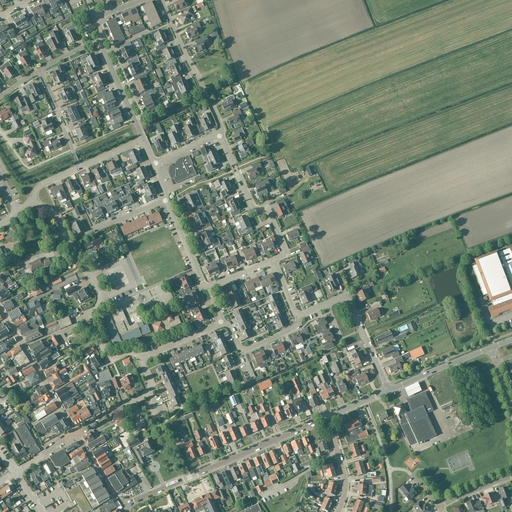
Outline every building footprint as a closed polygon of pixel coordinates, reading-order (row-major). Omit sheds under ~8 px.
[(54,0),(53,0),(49,2),(51,7),(49,10),(52,16),(57,13),(56,12),(59,10),(58,9),(54,0)] [(60,0),(54,0),(58,9),(61,7),(63,11),(68,8),(65,3),(62,4),(60,0)] [(187,7),(183,0),(179,0),(180,1),(174,4),(177,11),(187,7)] [(144,11),(146,14),(156,9),(155,7),(154,8),(152,3),(143,7),(140,8),(142,12),(144,11)] [(44,16),(45,19),(50,17),(46,9),(43,10),(41,6),(36,8),(41,17),(44,16)] [(36,8),(31,11),(36,20),(38,19),(40,23),(43,21),(41,17),(36,8)] [(130,9),(128,10),(132,21),(133,21),(134,23),(141,20),(140,18),(136,8),(131,11),(130,9)] [(146,14),(149,21),(158,17),(156,12),(157,12),(156,9),(146,14)] [(191,22),(195,20),(192,15),(193,15),(190,9),(184,12),(185,15),(180,17),(183,26),(191,22)] [(125,24),(132,21),(128,10),(125,11),(126,13),(121,15),(125,24)] [(23,15),(18,18),(23,27),(26,25),(28,29),(33,26),(27,16),(24,18),(23,15)] [(160,22),(158,17),(149,21),(152,28),(163,24),(161,21),(160,22)] [(18,18),(13,21),(17,27),(14,29),(17,35),(23,32),(22,31),(24,29),(23,27),(18,18)] [(107,28),(108,31),(118,26),(115,19),(106,23),(108,28),(107,28)] [(193,29),(186,32),(189,39),(199,35),(197,30),(201,28),(198,23),(192,26),(193,29)] [(68,33),(66,34),(70,44),(77,41),(74,32),(77,31),(75,25),(66,29),(68,33)] [(6,26),(1,29),(6,37),(9,35),(11,39),(16,36),(11,28),(9,30),(6,26)] [(110,33),(112,37),(122,33),(118,26),(108,31),(109,33),(110,33)] [(154,35),(157,41),(166,37),(163,31),(157,34),(156,31),(150,34),(152,36),(154,35)] [(57,32),(50,35),(52,40),(46,43),(48,45),(52,53),(60,49),(58,45),(62,43),(57,32)] [(125,41),(122,33),(112,37),(115,42),(113,43),(114,45),(125,41)] [(155,48),(157,51),(164,47),(162,45),(168,42),(166,37),(157,41),(159,46),(155,48)] [(200,44),(193,47),(195,51),(197,54),(202,51),(202,52),(206,50),(204,46),(209,44),(206,37),(199,40),(200,44)] [(42,42),(35,46),(37,50),(36,51),(40,59),(46,56),(42,49),(45,48),(42,42)] [(120,51),(122,56),(130,52),(129,50),(132,49),(130,43),(124,45),(126,48),(120,51)] [(162,52),(165,57),(173,53),(171,48),(168,49),(167,46),(164,47),(157,51),(160,49),(161,52),(162,52)] [(19,55),(15,57),(18,62),(20,60),(25,69),(31,66),(26,58),(29,57),(25,51),(19,55)] [(131,55),(130,52),(122,56),(124,61),(130,59),(131,62),(138,59),(138,58),(140,58),(139,57),(138,57),(137,56),(136,56),(135,54),(131,55)] [(165,63),(167,66),(174,63),(173,60),(176,58),(173,53),(165,57),(167,62),(165,63)] [(83,64),(87,62),(89,65),(97,61),(94,56),(88,58),(87,56),(81,59),(83,64)] [(127,68),(129,73),(138,69),(137,66),(140,65),(138,59),(131,62),(133,65),(127,68)] [(85,66),(89,74),(97,71),(95,68),(99,67),(97,61),(89,65),(85,66)] [(2,67),(0,68),(0,69),(2,73),(4,71),(10,80),(15,76),(10,69),(12,67),(9,62),(5,64),(2,67)] [(170,68),(172,73),(180,70),(178,64),(175,65),(174,63),(167,66),(168,69),(170,68)] [(56,69),(57,73),(51,75),(54,81),(62,77),(63,76),(62,74),(66,72),(63,66),(56,69)] [(139,71),(138,69),(129,73),(131,78),(137,75),(139,78),(145,75),(148,74),(146,71),(143,72),(142,70),(139,71)] [(170,77),(173,83),(178,80),(181,79),(180,76),(183,75),(180,70),(172,73),(173,76),(170,77)] [(93,82),(95,81),(96,84),(105,80),(103,74),(99,76),(97,73),(90,76),(93,82)] [(136,86),(137,89),(147,85),(145,82),(148,81),(145,75),(139,78),(141,81),(134,84),(135,86),(136,86)] [(63,80),(62,77),(54,81),(56,86),(63,83),(64,86),(69,83),(67,78),(63,80)] [(105,89),(103,86),(107,85),(105,80),(96,84),(97,86),(95,87),(97,93),(105,89)] [(179,90),(187,86),(188,86),(185,80),(179,83),(178,80),(173,83),(171,83),(175,92),(177,91),(178,90),(179,90)] [(32,95),(29,97),(32,104),(38,101),(37,97),(42,95),(37,85),(29,88),(32,95)] [(145,92),(147,94),(153,92),(150,86),(148,87),(147,85),(137,89),(138,91),(138,92),(139,95),(145,92)] [(65,91),(60,94),(62,99),(70,95),(69,92),(71,91),(71,90),(71,89),(69,86),(64,88),(65,91)] [(187,86),(179,90),(178,90),(177,91),(178,94),(176,95),(178,100),(180,100),(180,99),(185,97),(184,94),(190,91),(188,86),(187,86)] [(141,100),(144,106),(153,101),(152,98),(156,97),(154,94),(156,94),(155,91),(153,92),(147,94),(146,95),(147,97),(141,100)] [(102,100),(104,102),(113,98),(111,92),(105,95),(104,92),(96,95),(99,101),(102,100)] [(70,101),(71,104),(76,102),(74,96),(71,98),(70,95),(62,99),(64,104),(70,101)] [(225,113),(237,107),(234,100),(235,99),(233,96),(226,99),(228,102),(222,105),(225,113)] [(31,111),(26,99),(22,100),(21,98),(15,100),(19,109),(21,109),(22,112),(27,110),(28,112),(31,111)] [(116,103),(113,98),(104,102),(105,105),(102,106),(105,112),(111,109),(110,106),(116,103)] [(155,104),(154,101),(144,106),(146,111),(152,108),(153,112),(162,109),(160,104),(158,105),(157,103),(155,104)] [(80,109),(78,107),(77,104),(71,106),(73,109),(67,112),(69,117),(78,114),(76,111),(80,109)] [(0,118),(2,122),(13,116),(9,109),(0,113),(0,118)] [(112,110),(107,113),(108,116),(110,121),(112,120),(113,120),(121,117),(122,116),(119,111),(114,113),(112,110)] [(238,116),(241,115),(239,110),(233,113),(234,117),(228,120),(231,126),(240,122),(238,116)] [(203,132),(205,131),(205,132),(211,129),(208,122),(211,120),(208,113),(204,115),(206,119),(200,122),(203,128),(201,128),(201,129),(202,132),(203,132)] [(79,117),(78,114),(69,117),(72,123),(78,120),(79,123),(85,120),(82,116),(79,117)] [(111,124),(112,127),(113,130),(119,127),(118,125),(123,122),(121,117),(113,120),(112,120),(110,121),(109,121),(109,122),(110,124),(111,124)] [(47,118),(41,121),(43,126),(42,127),(45,133),(54,129),(51,123),(48,124),(48,122),(49,122),(47,118)] [(192,118),(187,121),(189,126),(184,129),(188,139),(196,136),(192,127),(195,125),(192,118)] [(12,123),(16,130),(22,127),(18,120),(12,123)] [(75,130),(78,135),(86,132),(84,129),(88,127),(85,122),(80,125),(81,127),(75,130)] [(177,125),(171,128),(173,134),(168,136),(173,146),(180,143),(176,134),(180,133),(177,125)] [(235,135),(231,137),(234,144),(242,141),(240,137),(245,135),(242,128),(234,132),(235,134),(235,135)] [(88,138),(86,132),(78,135),(80,141),(86,138),(87,141),(93,138),(92,136),(88,138)] [(31,135),(25,138),(28,144),(34,141),(31,135)] [(163,135),(157,138),(158,141),(154,143),(158,152),(165,149),(162,142),(166,141),(163,135)] [(49,140),(43,143),(45,148),(48,147),(50,152),(62,147),(58,140),(51,143),(49,140)] [(247,149),(247,148),(254,145),(252,140),(247,142),(247,144),(245,145),(245,144),(238,147),(240,151),(240,152),(238,153),(241,159),(251,155),(248,149),(247,149)] [(34,147),(25,151),(27,158),(29,157),(31,160),(38,156),(35,150),(36,150),(34,147)] [(206,148),(200,150),(205,159),(208,158),(209,161),(218,157),(215,151),(209,154),(206,148)] [(130,157),(131,160),(139,157),(136,152),(131,154),(129,151),(123,154),(124,157),(126,156),(127,159),(130,157)] [(169,168),(169,170),(169,175),(169,177),(171,179),(173,178),(174,179),(176,184),(194,176),(196,175),(195,173),(192,165),(193,165),(189,156),(183,159),(181,160),(179,162),(177,164),(176,167),(176,168),(170,165),(169,168)] [(139,157),(131,160),(128,161),(129,164),(130,165),(133,164),(134,166),(141,162),(139,157)] [(208,166),(206,167),(209,172),(215,169),(214,166),(221,163),(218,157),(209,161),(207,162),(208,166)] [(110,172),(110,173),(110,174),(111,175),(112,176),(115,174),(122,171),(118,162),(113,164),(112,163),(107,165),(110,172)] [(253,170),(247,172),(250,180),(259,176),(257,170),(261,168),(259,163),(251,166),(253,170)] [(314,175),(310,166),(306,168),(309,177),(314,175)] [(100,168),(93,172),(97,181),(100,180),(102,184),(110,180),(107,174),(103,176),(100,168)] [(136,171),(139,176),(146,173),(144,168),(136,171)] [(136,181),(139,186),(144,184),(143,181),(149,179),(146,173),(139,176),(140,179),(136,181)] [(87,174),(81,177),(85,186),(89,184),(90,187),(96,185),(93,179),(90,180),(87,174)] [(220,187),(221,190),(230,186),(228,181),(222,183),(221,180),(214,183),(216,189),(220,187)] [(262,186),(254,190),(258,197),(264,194),(264,195),(268,193),(266,189),(270,187),(267,180),(260,183),(262,186)] [(70,182),(66,184),(71,194),(77,191),(78,195),(83,193),(80,186),(76,188),(73,181),(71,182),(70,182)] [(144,193),(146,192),(146,193),(153,189),(151,184),(145,186),(144,184),(139,186),(142,194),(144,193)] [(61,201),(62,203),(66,201),(65,199),(66,198),(64,192),(61,186),(51,190),(53,197),(57,195),(60,201),(61,201)] [(233,191),(230,186),(221,190),(222,193),(220,194),(222,199),(228,196),(227,194),(233,191)] [(146,192),(144,193),(145,196),(144,197),(146,203),(152,200),(150,197),(153,196),(156,195),(153,189),(146,193),(146,192)] [(113,198),(108,200),(110,204),(113,212),(118,210),(116,204),(118,203),(116,197),(114,193),(113,191),(110,192),(113,198)] [(130,195),(125,197),(129,205),(134,203),(131,197),(133,196),(131,191),(128,192),(130,195)] [(185,199),(187,205),(196,201),(200,199),(197,191),(190,194),(191,196),(185,199)] [(116,193),(114,193),(118,203),(121,202),(124,208),(129,205),(125,197),(122,198),(121,195),(118,197),(116,193)] [(232,197),(225,201),(227,206),(228,209),(230,208),(239,204),(236,199),(233,200),(232,197)] [(197,210),(204,207),(200,199),(196,201),(187,205),(190,210),(196,207),(197,210)] [(103,202),(100,203),(101,204),(103,209),(106,208),(108,214),(113,212),(110,204),(108,200),(103,202)] [(278,206),(274,208),(276,213),(277,212),(277,214),(279,218),(286,215),(282,205),(285,204),(283,200),(276,203),(278,206)] [(95,211),(99,219),(104,216),(101,210),(103,209),(101,204),(94,207),(95,211)] [(241,209),(239,204),(230,208),(231,211),(229,212),(232,217),(239,214),(238,211),(241,209)] [(82,215),(79,207),(74,210),(77,217),(82,215)] [(94,221),(99,219),(95,211),(93,212),(91,208),(86,210),(89,216),(91,215),(94,221)] [(193,218),(195,223),(204,219),(206,218),(204,213),(203,213),(201,211),(195,214),(196,216),(193,218)] [(155,214),(152,215),(156,224),(163,222),(159,213),(155,215),(155,214)] [(146,217),(150,227),(156,224),(152,215),(149,216),(150,217),(147,219),(146,217)] [(238,223),(240,226),(248,222),(245,216),(239,219),(238,217),(233,219),(235,224),(238,223)] [(142,217),(139,219),(143,228),(149,225),(150,227),(146,217),(142,219),(142,217)] [(196,223),(195,223),(198,228),(201,227),(202,230),(209,227),(211,226),(207,218),(204,219),(196,223)] [(137,221),(133,222),(137,231),(143,228),(139,219),(136,220),(137,221)] [(124,227),(121,228),(124,236),(131,234),(126,224),(125,221),(122,222),(124,225),(124,227)] [(127,224),(126,224),(131,234),(137,231),(133,222),(130,224),(129,223),(129,221),(127,222),(127,224)] [(77,235),(84,232),(80,222),(72,225),(74,229),(73,230),(73,231),(74,232),(75,233),(76,233),(76,232),(77,235)] [(251,228),(248,222),(240,226),(241,229),(237,230),(240,236),(246,233),(245,230),(251,228)] [(290,232),(286,234),(289,241),(299,237),(302,235),(300,231),(301,231),(299,226),(292,228),(293,231),(292,232),(291,233),(290,232)] [(201,236),(204,241),(212,237),(210,234),(214,233),(212,228),(206,230),(207,233),(201,236)] [(5,239),(8,244),(17,239),(14,234),(5,239)] [(213,241),(212,237),(204,241),(206,247),(212,244),(214,247),(220,244),(218,239),(213,241)] [(273,237),(265,240),(270,252),(275,249),(273,245),(276,244),(273,237)] [(91,242),(84,245),(86,250),(94,247),(101,243),(99,238),(91,242)] [(265,240),(257,244),(260,251),(263,250),(265,254),(270,252),(265,240)] [(250,249),(247,250),(251,260),(256,257),(255,253),(258,252),(255,245),(249,247),(250,249)] [(498,251),(474,260),(476,265),(472,267),(483,294),(487,293),(490,302),(491,301),(493,307),(488,309),(492,318),(499,316),(498,314),(511,309),(511,311),(511,310),(511,248),(498,253),(498,251)] [(244,249),(238,252),(241,259),(244,258),(246,262),(251,260),(247,250),(245,252),(244,249)] [(232,257),(229,258),(233,267),(238,265),(236,261),(240,260),(236,252),(231,255),(232,257)] [(307,253),(300,256),(304,265),(311,262),(310,260),(313,259),(310,252),(307,254),(307,253)] [(225,257),(220,260),(223,267),(226,266),(228,270),(233,267),(229,258),(226,259),(225,257)] [(21,276),(22,279),(27,277),(28,276),(33,274),(32,271),(44,266),(45,267),(53,264),(50,258),(43,262),(41,259),(29,265),(30,269),(25,271),(26,274),(21,276)] [(287,266),(283,267),(286,274),(297,270),(295,265),(298,264),(296,259),(289,261),(290,264),(289,265),(288,266),(287,266)] [(354,259),(349,262),(350,265),(349,266),(351,269),(352,268),(353,270),(349,272),(353,279),(357,277),(357,276),(361,274),(359,269),(361,268),(360,265),(359,265),(357,266),(356,263),(354,259)] [(218,260),(210,264),(211,266),(215,275),(220,273),(218,269),(221,268),(218,260)] [(79,266),(75,261),(71,263),(74,269),(79,266)] [(207,265),(201,268),(205,275),(208,274),(210,278),(215,275),(211,266),(208,267),(207,265)] [(0,275),(0,285),(1,284),(1,283),(4,282),(2,278),(9,274),(8,272),(0,275)] [(272,274),(265,277),(269,285),(276,282),(272,274)] [(181,283),(182,286),(191,282),(189,277),(183,279),(182,276),(176,279),(178,284),(181,283)] [(331,283),(327,285),(331,293),(336,291),(333,284),(336,283),(333,276),(329,278),(331,283)] [(258,278),(262,288),(269,285),(265,277),(259,280),(258,278)] [(262,288),(258,278),(251,281),(255,289),(261,287),(262,288)] [(0,285),(0,293),(1,293),(1,292),(4,291),(5,291),(11,287),(16,285),(15,282),(12,284),(11,280),(1,284),(0,285)] [(255,289),(251,281),(244,284),(248,292),(255,289)] [(181,289),(183,295),(191,292),(189,289),(193,287),(191,282),(182,286),(183,288),(181,289)] [(41,286),(31,291),(33,297),(44,292),(45,293),(49,290),(45,283),(41,285),(41,286)] [(1,294),(1,293),(0,293),(0,302),(0,303),(11,297),(9,293),(18,288),(16,285),(11,287),(12,288),(1,294)] [(222,289),(225,296),(227,296),(227,295),(234,292),(231,286),(222,289)] [(303,293),(299,295),(304,305),(312,301),(309,294),(313,293),(309,286),(306,287),(306,288),(305,288),(301,289),(303,293)] [(358,294),(361,302),(369,298),(366,290),(369,289),(368,286),(362,288),(364,291),(358,294)] [(76,292),(73,287),(66,291),(69,297),(76,292)] [(91,299),(90,296),(85,288),(75,294),(81,304),(91,299)] [(188,299),(189,302),(198,298),(196,293),(192,295),(191,292),(183,295),(186,300),(188,299)] [(227,295),(227,296),(228,299),(229,300),(239,295),(239,294),(236,295),(235,292),(234,292),(227,295)] [(14,308),(13,305),(23,298),(21,294),(13,299),(2,306),(7,313),(14,308)] [(267,298),(270,304),(278,301),(277,297),(278,297),(277,294),(267,298)] [(239,301),(237,298),(240,297),(239,295),(229,300),(231,305),(239,301)] [(188,306),(190,311),(198,308),(196,305),(201,303),(198,298),(189,302),(190,305),(188,306)] [(28,311),(30,315),(34,313),(38,311),(39,314),(43,312),(41,308),(38,301),(27,306),(30,311),(28,311)] [(243,303),(240,304),(239,301),(231,305),(233,310),(241,306),(244,305),(243,303)] [(270,304),(272,311),(282,307),(281,304),(280,304),(278,301),(270,304)] [(374,311),(367,313),(371,321),(381,317),(377,308),(381,306),(379,302),(371,306),(374,311)] [(23,316),(23,314),(28,311),(26,306),(8,315),(10,318),(12,322),(19,318),(23,316)] [(273,317),(284,313),(282,310),(283,309),(282,307),(272,311),(275,316),(273,317)] [(108,314),(109,316),(102,319),(113,346),(124,341),(125,344),(142,337),(142,336),(144,336),(151,333),(147,325),(144,326),(142,322),(137,325),(136,324),(130,327),(121,308),(108,314)] [(189,314),(191,313),(193,317),(195,316),(196,319),(206,315),(203,309),(199,311),(198,308),(190,311),(188,312),(189,314)] [(233,314),(235,319),(246,314),(245,312),(242,313),(241,310),(233,314)] [(273,317),(276,324),(285,320),(284,317),(283,317),(282,314),(284,313),(273,317)] [(73,325),(70,319),(77,316),(76,314),(69,316),(56,322),(45,326),(21,337),(26,344),(43,337),(41,333),(47,331),(48,335),(73,325)] [(235,319),(237,323),(245,320),(244,317),(247,316),(246,314),(235,319)] [(162,321),(152,325),(156,336),(166,332),(171,330),(170,329),(181,324),(178,316),(174,318),(173,315),(161,320),(162,321)] [(208,320),(206,315),(196,319),(198,321),(195,322),(198,328),(205,325),(204,321),(208,320)] [(26,319),(24,317),(24,316),(24,317),(13,323),(16,328),(27,321),(26,319)] [(39,316),(34,318),(26,322),(27,325),(17,330),(21,336),(30,331),(36,328),(36,329),(39,327),(43,325),(39,316)] [(313,327),(316,332),(321,330),(320,327),(327,324),(324,318),(316,322),(317,325),(313,327)] [(237,323),(239,328),(250,323),(249,322),(247,323),(245,320),(237,323)] [(287,323),(285,320),(276,324),(279,330),(287,326),(285,323),(287,323)] [(239,328),(242,333),(245,331),(249,329),(248,326),(251,325),(250,323),(239,328)] [(77,327),(66,332),(68,336),(79,331),(77,327)] [(5,328),(0,331),(0,337),(8,333),(5,328)] [(253,337),(249,329),(245,331),(248,339),(253,337)] [(324,339),(324,340),(332,336),(329,330),(323,333),(321,330),(316,332),(317,335),(321,333),(324,339)] [(220,331),(215,334),(219,341),(223,339),(220,331)] [(243,341),(248,339),(245,331),(242,333),(240,333),(243,341)] [(385,343),(389,341),(394,339),(390,331),(386,333),(380,336),(380,337),(376,339),(378,345),(385,342),(385,343)] [(3,341),(11,337),(8,333),(0,337),(0,345),(4,344),(2,342),(3,341)] [(396,342),(402,339),(407,337),(405,333),(400,336),(401,336),(394,339),(396,342)] [(300,335),(294,337),(300,349),(304,347),(303,346),(307,344),(304,336),(301,337),(300,335)] [(53,342),(49,345),(47,347),(48,349),(35,358),(38,364),(58,351),(56,348),(55,349),(54,348),(60,345),(57,341),(58,340),(56,336),(51,339),(53,342)] [(332,337),(332,336),(324,340),(326,343),(322,345),(324,350),(330,348),(329,345),(335,342),(333,336),(332,337)] [(292,352),(296,350),(297,350),(300,349),(294,337),(289,339),(290,342),(288,344),(292,352)] [(0,358),(1,358),(0,356),(5,353),(8,351),(6,349),(16,342),(14,338),(4,344),(0,345),(0,358)] [(223,339),(219,341),(216,343),(218,347),(225,344),(223,339)] [(28,347),(30,351),(43,343),(44,343),(43,341),(41,343),(40,341),(28,347)] [(45,348),(47,347),(49,345),(47,341),(44,343),(43,343),(30,351),(34,356),(46,349),(45,348)] [(282,343),(276,345),(280,354),(282,358),(286,356),(285,355),(290,353),(287,346),(283,347),(282,343)] [(218,347),(220,352),(227,348),(228,348),(231,347),(230,345),(227,346),(225,344),(218,347)] [(278,356),(280,354),(276,345),(271,348),(273,352),(270,353),(273,361),(279,358),(278,356)] [(0,356),(1,358),(4,362),(9,359),(8,358),(12,355),(13,358),(22,352),(19,346),(15,349),(6,355),(5,353),(0,356)] [(201,346),(196,348),(199,356),(204,354),(201,346)] [(392,347),(382,352),(385,359),(392,356),(393,359),(399,356),(397,352),(394,353),(392,347)] [(196,348),(191,350),(195,358),(199,356),(196,348)] [(220,352),(222,357),(230,353),(227,348),(220,352)] [(191,350),(186,352),(190,360),(195,358),(191,350)] [(268,366),(267,363),(271,361),(268,354),(265,355),(263,351),(258,354),(262,363),(264,368),(265,368),(268,366)] [(352,358),(354,361),(363,357),(360,352),(356,354),(355,351),(348,354),(350,359),(352,358)] [(9,360),(11,363),(14,362),(16,366),(18,364),(21,369),(30,363),(23,352),(9,360)] [(186,352),(182,354),(185,362),(190,360),(186,352)] [(59,357),(57,353),(39,364),(43,370),(51,365),(50,363),(59,357)] [(182,354),(177,356),(179,361),(181,364),(185,362),(182,354)] [(255,369),(259,367),(260,369),(261,369),(262,369),(264,368),(262,363),(258,354),(253,356),(254,360),(251,362),(255,369)] [(98,356),(91,360),(96,369),(103,365),(98,356)] [(222,364),(222,365),(233,361),(231,356),(223,359),(224,363),(222,364)] [(365,362),(363,357),(354,361),(355,364),(353,365),(355,370),(362,367),(361,364),(365,362)] [(396,363),(388,367),(391,374),(402,369),(399,364),(403,362),(401,357),(394,360),(396,363)] [(235,366),(233,361),(222,365),(223,367),(226,366),(227,369),(235,366)] [(333,365),(337,374),(342,372),(338,363),(333,365)] [(59,365),(44,373),(47,378),(56,373),(60,371),(58,368),(59,367),(60,368),(62,367),(60,364),(59,365)] [(35,372),(31,365),(20,372),(24,378),(35,372)] [(159,377),(161,376),(168,373),(165,366),(156,370),(159,377)] [(15,368),(8,372),(4,374),(6,379),(17,373),(17,372),(15,368)] [(65,384),(61,377),(67,373),(65,369),(58,373),(58,372),(52,376),(55,380),(50,383),(54,390),(65,384)] [(363,375),(360,376),(364,385),(369,383),(367,378),(370,377),(367,370),(362,372),(363,375)] [(226,377),(227,381),(237,376),(234,371),(223,376),(224,378),(226,377)] [(23,384),(24,385),(38,377),(35,372),(26,378),(28,381),(23,384)] [(93,379),(89,372),(83,376),(82,377),(84,381),(86,379),(88,382),(93,379)] [(172,374),(170,375),(168,372),(168,373),(161,376),(163,381),(173,376),(172,374)] [(359,387),(364,385),(360,376),(359,372),(355,374),(355,375),(351,377),(354,384),(357,383),(359,387)] [(17,381),(15,378),(19,375),(17,373),(6,379),(7,380),(6,380),(9,386),(17,381)] [(328,387),(326,383),(327,383),(324,374),(320,376),(324,386),(325,389),(326,392),(329,399),(335,396),(332,389),(330,386),(328,387)] [(131,376),(120,381),(122,386),(123,385),(124,387),(123,388),(125,391),(131,389),(130,386),(135,383),(131,376)] [(163,381),(165,385),(173,382),(171,379),(174,378),(173,376),(163,381)] [(239,382),(237,376),(227,381),(229,384),(227,385),(228,387),(230,386),(239,382)] [(322,384),(319,376),(314,378),(317,386),(322,384)] [(41,382),(38,377),(24,385),(26,388),(27,389),(41,382)] [(117,377),(112,379),(116,389),(121,387),(117,377)] [(263,390),(272,386),(269,380),(260,384),(263,390)] [(343,381),(336,384),(340,394),(347,391),(343,381)] [(100,387),(105,385),(104,382),(96,385),(100,395),(103,394),(100,387)] [(165,385),(167,390),(177,385),(177,384),(174,385),(173,382),(165,385)] [(56,393),(58,398),(75,388),(72,383),(56,393)] [(167,390),(169,395),(177,391),(175,389),(178,387),(177,385),(167,390)] [(35,401),(35,400),(40,398),(42,396),(42,394),(46,392),(43,386),(35,391),(37,394),(31,397),(32,398),(31,398),(33,402),(35,401)] [(104,388),(106,393),(107,393),(108,398),(114,396),(111,386),(104,388)] [(75,388),(58,398),(61,403),(78,393),(75,388)] [(169,395),(171,399),(171,400),(174,398),(179,396),(182,395),(181,393),(178,394),(177,391),(169,395)] [(97,392),(93,395),(90,397),(78,404),(78,405),(76,406),(80,411),(80,412),(71,418),(74,423),(76,425),(83,421),(91,416),(91,417),(100,412),(98,407),(97,408),(94,404),(101,400),(97,392)] [(323,401),(329,399),(326,392),(320,394),(323,401)] [(402,405),(395,408),(398,416),(401,421),(399,422),(410,446),(417,442),(418,445),(437,436),(426,414),(434,411),(425,392),(406,401),(410,408),(406,410),(407,411),(405,412),(402,405)] [(33,402),(35,405),(40,403),(45,400),(46,402),(51,399),(47,394),(33,402)] [(68,409),(80,402),(77,398),(80,396),(79,395),(62,404),(65,409),(68,408),(68,409)] [(233,407),(240,404),(236,395),(229,398),(233,407)] [(312,399),(309,401),(312,408),(318,405),(315,398),(314,395),(311,397),(312,399)] [(301,399),(300,398),(292,401),(294,405),(295,405),(299,414),(305,411),(304,407),(302,402),(302,401),(301,399)] [(44,411),(35,417),(38,421),(39,420),(57,409),(53,403),(43,410),(44,411)] [(267,411),(265,405),(264,403),(259,404),(263,413),(267,411)] [(284,411),(285,411),(286,415),(287,415),(288,418),(294,416),(291,409),(292,408),(290,404),(286,406),(283,407),(284,411)] [(70,417),(80,411),(76,406),(67,411),(70,417)] [(280,406),(275,409),(277,414),(275,415),(279,422),(284,420),(282,416),(283,416),(282,413),(282,412),(280,406)] [(385,411),(377,415),(380,421),(386,419),(387,421),(393,419),(390,412),(386,414),(385,411)] [(226,416),(230,425),(235,423),(231,413),(226,416)] [(54,414),(38,425),(34,427),(40,436),(44,434),(47,432),(46,430),(59,422),(58,420),(59,419),(57,415),(55,416),(54,414)] [(261,414),(257,415),(259,420),(261,419),(265,429),(270,426),(269,422),(269,421),(267,416),(266,416),(263,417),(261,414)] [(222,418),(216,420),(219,427),(225,425),(222,418)] [(59,422),(60,424),(51,430),(53,434),(58,431),(60,434),(69,428),(64,419),(59,422)] [(125,419),(116,424),(118,427),(124,424),(125,425),(128,424),(125,419)] [(259,426),(257,420),(250,423),(255,433),(260,430),(258,426),(259,426)] [(357,420),(352,423),(357,435),(358,435),(360,440),(368,436),(365,431),(360,434),(357,428),(360,427),(357,420)] [(344,436),(347,443),(359,440),(357,435),(352,423),(346,426),(349,432),(352,431),(354,435),(348,438),(347,435),(344,436)] [(216,431),(212,424),(206,426),(210,434),(216,431)] [(25,425),(16,430),(16,431),(24,445),(28,452),(29,453),(38,448),(28,431),(29,432),(30,431),(29,427),(26,428),(25,425)] [(243,438),(249,435),(247,431),(248,431),(245,425),(239,428),(243,438)] [(229,431),(233,442),(239,440),(237,435),(238,435),(235,428),(229,431)] [(203,438),(199,430),(195,432),(198,440),(203,438)] [(21,447),(24,445),(16,431),(13,433),(18,442),(21,447)] [(84,440),(86,443),(86,442),(88,445),(95,440),(93,437),(95,435),(93,432),(92,432),(92,431),(87,434),(87,435),(83,437),(84,440)] [(219,435),(220,438),(223,446),(224,445),(224,446),(227,445),(226,444),(230,443),(225,432),(219,435)] [(209,439),(212,447),(213,447),(214,450),(220,448),(218,444),(215,436),(209,439)] [(87,445),(90,450),(91,450),(92,450),(95,448),(94,448),(100,445),(100,444),(105,441),(103,437),(97,440),(97,439),(87,445)] [(137,437),(127,442),(130,448),(140,443),(137,437)] [(301,440),(308,455),(314,453),(312,446),(310,447),(309,445),(310,445),(307,438),(306,438),(305,437),(304,438),(304,439),(301,440)] [(146,465),(142,458),(143,457),(143,458),(154,452),(149,442),(148,442),(147,439),(143,441),(145,444),(138,447),(140,451),(139,452),(137,449),(134,451),(143,466),(146,465)] [(291,444),(294,453),(297,452),(299,456),(303,454),(301,450),(303,449),(299,440),(291,444)] [(61,469),(68,464),(71,462),(65,454),(79,446),(77,442),(50,459),(55,468),(61,469)] [(187,449),(185,450),(187,455),(189,454),(192,460),(197,458),(196,455),(193,447),(191,442),(185,444),(187,449)] [(205,451),(204,447),(202,442),(198,443),(200,448),(197,449),(201,456),(206,454),(205,451)] [(316,449),(318,457),(322,456),(321,452),(328,450),(325,442),(319,444),(320,448),(316,449)] [(23,448),(21,450),(18,444),(11,448),(14,453),(14,454),(17,460),(27,454),(23,448)] [(350,446),(351,452),(365,448),(364,445),(361,446),(362,449),(358,450),(356,444),(350,446)] [(283,447),(287,458),(291,456),(290,453),(292,452),(289,445),(283,447)] [(74,452),(68,456),(74,465),(75,464),(76,466),(80,464),(87,460),(81,448),(76,451),(75,451),(74,451),(74,452)] [(102,448),(92,454),(96,459),(106,453),(102,448)] [(360,457),(359,453),(366,451),(365,448),(351,452),(353,458),(360,457)] [(269,453),(274,464),(274,465),(277,464),(277,463),(281,461),(277,454),(276,454),(275,451),(269,453)] [(106,453),(96,459),(99,464),(108,459),(106,456),(109,454),(107,452),(106,453)] [(261,456),(266,467),(266,469),(272,466),(267,454),(261,456)] [(253,460),(257,467),(256,467),(259,475),(264,473),(261,465),(262,465),(259,457),(253,460)] [(108,459),(99,464),(103,470),(111,464),(108,459)] [(76,466),(64,472),(67,476),(77,471),(78,473),(91,465),(87,460),(80,464),(76,466)] [(255,468),(251,461),(246,463),(252,478),(256,477),(253,469),(255,468)] [(355,464),(357,470),(363,468),(362,462),(355,464)] [(46,463),(43,465),(44,466),(43,467),(46,472),(44,473),(47,477),(48,480),(51,478),(49,475),(55,472),(49,463),(47,464),(46,463)] [(244,464),(238,467),(244,479),(245,478),(248,477),(246,472),(247,472),(244,464)] [(292,466),(295,473),(296,474),(296,475),(301,472),(300,471),(301,471),(297,464),(292,466)] [(326,470),(318,472),(319,475),(321,475),(324,474),(334,471),(332,464),(325,466),(326,470)] [(112,466),(110,468),(104,471),(107,477),(115,472),(112,466)] [(240,479),(236,467),(230,470),(235,481),(240,479)] [(65,486),(63,487),(64,489),(67,488),(71,486),(75,484),(96,473),(93,468),(84,473),(64,485),(65,486)] [(365,474),(363,468),(357,470),(359,476),(365,474)] [(49,482),(47,477),(45,479),(39,469),(36,471),(37,471),(30,475),(34,482),(36,485),(42,482),(43,481),(45,485),(45,486),(47,489),(52,486),(49,482)] [(62,469),(55,473),(57,477),(64,472),(62,469)] [(113,475),(108,478),(109,480),(117,493),(129,486),(130,488),(137,484),(133,476),(130,478),(130,477),(129,478),(128,476),(128,477),(124,471),(122,472),(121,470),(113,475)] [(228,471),(222,474),(227,486),(226,487),(228,491),(232,489),(233,487),(229,479),(231,479),(228,471)] [(98,477),(96,473),(75,484),(77,487),(67,493),(67,495),(98,477)] [(223,482),(219,475),(214,477),(217,485),(219,484),(221,489),(226,487),(224,482),(223,482)] [(67,495),(70,499),(101,482),(98,477),(67,495)] [(70,499),(73,504),(103,486),(101,482),(70,499)] [(406,485),(400,489),(404,494),(404,495),(409,501),(417,494),(412,488),(410,490),(406,485)] [(78,505),(79,506),(106,491),(103,486),(73,504),(74,507),(78,505)] [(325,488),(328,489),(327,494),(335,496),(336,490),(319,487),(317,486),(317,488),(320,489),(324,490),(325,488)] [(10,497),(9,495),(12,493),(8,487),(2,491),(7,497),(8,498),(10,497)] [(506,488),(499,490),(502,500),(499,501),(501,508),(507,506),(505,499),(510,497),(506,488)] [(372,490),(359,489),(358,495),(365,496),(365,497),(371,498),(372,494),(371,494),(372,490)] [(218,492),(222,501),(221,501),(222,502),(226,500),(225,499),(226,499),(222,490),(218,492)] [(79,506),(81,511),(108,495),(106,491),(79,506)] [(216,511),(213,504),(215,503),(214,500),(220,498),(217,491),(209,495),(209,494),(194,501),(194,502),(191,503),(195,510),(195,511),(197,511),(203,510),(204,511),(216,511)] [(486,495),(486,497),(482,499),(483,502),(482,503),(484,506),(489,504),(489,505),(495,502),(493,497),(494,497),(492,493),(486,495)] [(110,498),(108,495),(81,511),(89,511),(110,501),(109,499),(110,498)] [(326,498),(323,503),(331,507),(333,502),(326,498)] [(320,502),(316,500),(315,500),(314,502),(322,506),(321,509),(328,511),(331,507),(323,503),(320,502)] [(109,511),(110,511),(109,511),(112,511),(116,509),(116,508),(112,501),(99,509),(100,511),(109,511)] [(357,501),(355,507),(368,511),(369,508),(363,506),(364,503),(357,501)] [(473,501),(466,503),(469,511),(474,511),(477,511),(476,510),(482,508),(479,502),(474,504),(473,501)] [(419,502),(413,507),(417,511),(416,511),(430,511),(431,511),(429,508),(428,508),(425,505),(423,507),(419,502)] [(242,509),(235,511),(260,511),(261,511),(257,504),(252,507),(250,503),(242,507),(242,509)]
